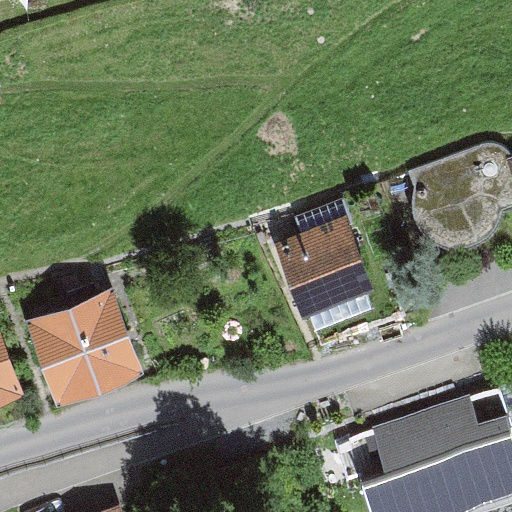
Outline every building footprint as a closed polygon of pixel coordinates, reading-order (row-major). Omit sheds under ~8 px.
[(511,150),(510,151),(504,144),(498,141),(486,142),(411,171),(416,183),(414,202),(420,221),(436,237),(463,242),(485,238),(500,220),(505,205),(511,202),(511,150)] [(346,207),(275,236),(302,302),(373,274),(346,207)] [(113,277),(27,313),(59,389),(145,353),(113,277)] [(0,319),(0,386),(23,377),(0,319)] [(347,432),(372,511),(421,511),(511,483),(511,405),(505,382),(347,432)] [(85,511),(116,511),(113,502),(85,511)]
